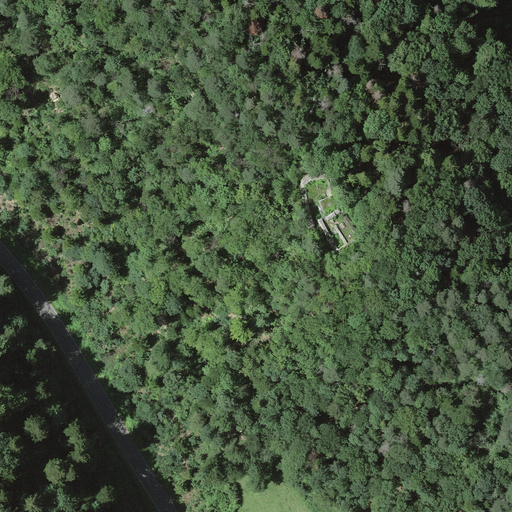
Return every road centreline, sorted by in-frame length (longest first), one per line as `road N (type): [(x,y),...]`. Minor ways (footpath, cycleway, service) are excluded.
road 1 (tertiary): [(168,511),(46,306),(0,252)]
road 2 (track): [(327,278),(259,149),(247,54),(239,30),(212,0)]
road 3 (track): [(445,0),(458,111),(476,156),(511,207)]
road 4 (track): [(511,383),(434,303),(327,278)]
